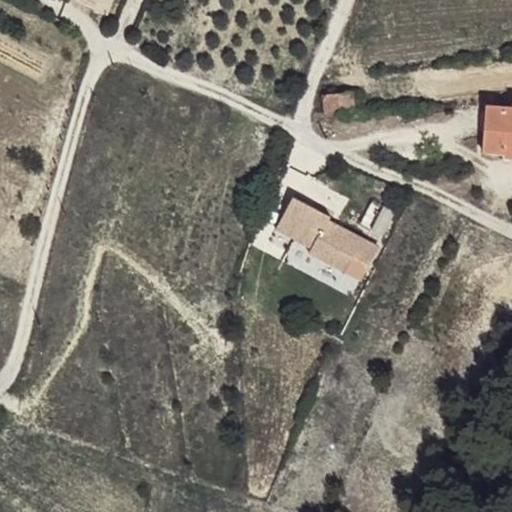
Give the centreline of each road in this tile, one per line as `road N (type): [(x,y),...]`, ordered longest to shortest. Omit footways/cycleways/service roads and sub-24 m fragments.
road 1 (residential): [(0,383),(21,351),(100,60),(136,55),(296,134)]
road 2 (track): [(296,134),(511,227)]
road 3 (track): [(296,134),(343,0)]
